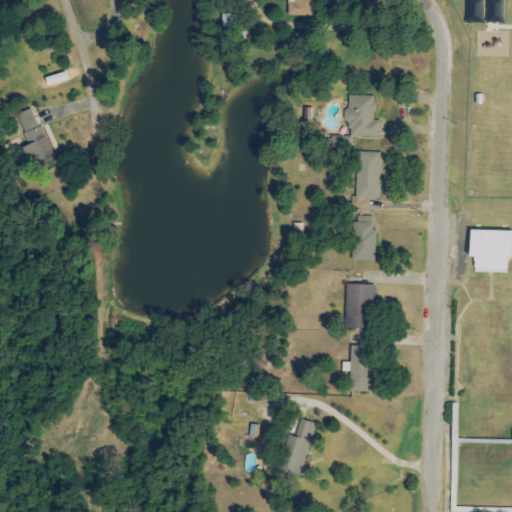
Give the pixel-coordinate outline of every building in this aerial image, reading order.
[(287,16),(316,16),(315,0),(293,0),(294,2),(287,2),(287,16)] [(464,0),(466,24),(483,23),(481,0),(464,0)] [(487,0),(486,23),(502,24),(503,0),(487,0)] [(233,15),(221,14),(221,29),(232,29),(233,15)] [(374,97),(347,96),(346,137),(379,137),(379,121),(374,121),(374,97)] [(33,109),(16,115),(28,146),(21,148),(27,164),(41,158),(45,167),(55,163),(33,109)] [(326,145),(351,146),(352,137),(327,136),(326,145)] [(380,153),(357,152),(356,199),(378,200),(380,153)] [(374,217),(353,217),(353,261),(375,261),(374,217)] [(473,273),(508,274),(509,232),(468,231),(468,259),(474,259),(473,273)] [(370,328),(372,285),(346,284),(345,328),(370,328)] [(345,391),(369,392),(370,346),(350,345),(349,365),(345,365),(345,391)] [(296,438),(292,437),(284,473),(302,477),(314,423),(300,420),(296,438)] [(258,438),(260,425),(250,424),(249,437),(258,438)]
